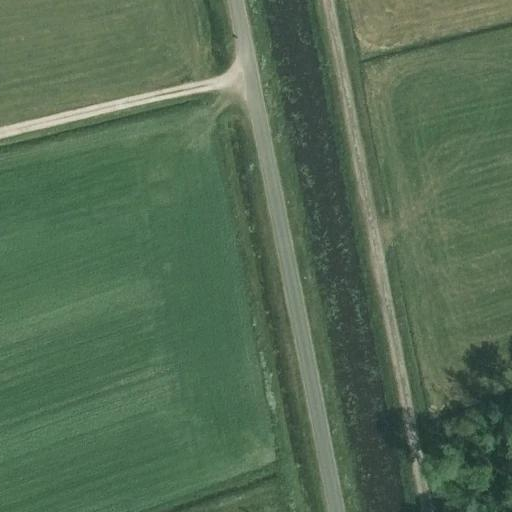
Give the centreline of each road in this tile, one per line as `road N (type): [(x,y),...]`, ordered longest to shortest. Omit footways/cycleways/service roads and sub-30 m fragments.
road 1 (track): [(425,511),(320,0)]
road 2 (unclassified): [(336,511),(235,0)]
